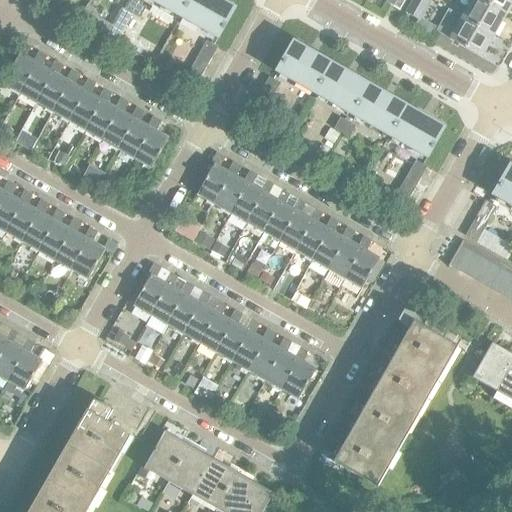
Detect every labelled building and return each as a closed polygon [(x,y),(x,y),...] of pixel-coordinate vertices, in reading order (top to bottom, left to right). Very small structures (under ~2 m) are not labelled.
[(128,0),(124,8),(139,17),(145,6),(134,0),(128,0)] [(150,0),(180,17),(189,0),(150,0)] [(235,8),(221,0),(189,0),(180,17),(217,38),(235,8)] [(388,0),(387,2),(398,9),(403,0),(388,0)] [(412,0),(405,13),(408,15),(417,20),(425,7),(428,0),(412,0)] [(481,0),(472,0),(463,16),(494,34),(505,14),(481,0)] [(511,0),(481,0),(505,14),(511,1),(511,0)] [(78,19),(106,35),(113,24),(85,8),(78,19)] [(481,56),(494,34),(463,16),(463,17),(448,9),(436,30),(450,38),(481,56)] [(127,23),(117,17),(113,24),(106,35),(117,41),(127,23)] [(206,41),(202,48),(213,54),(217,48),(206,41)] [(276,72),(314,93),(331,63),(294,41),(276,72)] [(3,84),(20,93),(34,69),(30,66),(33,62),(25,57),(30,46),(22,42),(21,42),(22,43),(16,53),(19,55),(11,70),(3,84)] [(202,48),(198,55),(209,61),(213,55),(202,48)] [(39,51),(33,62),(30,66),(34,69),(20,93),(36,102),(50,78),(46,76),(49,71),(41,66),(46,56),(39,51)] [(205,69),(209,61),(198,55),(194,62),(205,69)] [(36,102),(53,112),(67,87),(62,85),(65,80),(57,76),(63,65),(55,60),(49,71),(46,76),(50,78),(36,102)] [(194,63),(190,70),(201,76),(205,69),(194,63)] [(314,93),(351,115),(369,84),(331,63),(314,93)] [(71,70),(65,80),(62,85),(67,87),(53,112),(69,121),(83,97),(79,94),(82,90),(74,85),(79,74),(71,70)] [(190,70),(186,77),(197,83),(201,76),(190,70)] [(269,77),(265,84),(276,90),(280,83),(269,77)] [(87,79),(82,90),(79,94),(83,97),(69,121),(85,130),(99,106),(95,104),(98,99),(90,94),(95,84),(87,79)] [(265,84),(261,91),(271,97),(276,90),(265,84)] [(351,115),(389,136),(407,105),(369,84),(351,115)] [(85,130),(102,140),(116,115),(111,113),(114,108),(106,104),(111,93),(104,88),(98,99),(95,104),(99,106),(85,130)] [(261,91),(260,91),(256,98),(267,104),(271,97),(261,91)] [(120,98),(114,108),(111,113),(116,115),(102,140),(118,149),(132,125),(128,122),(130,117),(123,113),(128,102),(120,98)] [(257,99),(253,105),(263,112),(268,105),(257,99)] [(444,127),(407,105),(389,136),(427,158),(444,127)] [(253,106),(249,113),(259,119),(264,112),(253,106)] [(132,125),(118,149),(134,158),(148,134),(144,132),(147,127),(139,122),(144,111),(136,107),(130,117),(128,122),(132,125)] [(153,116),(147,127),(144,132),(148,134),(134,158),(151,168),(159,155),(168,139),(155,132),(161,121),(153,116)] [(333,128),(348,137),(355,125),(339,116),(333,128)] [(58,151),(54,158),(65,164),(69,157),(58,151)] [(216,153),(210,163),(213,165),(205,181),(197,194),(214,204),(228,179),(224,177),(227,172),(219,168),(224,157),(216,152),(215,153),(216,153)] [(416,161),(412,168),(423,174),(427,167),(416,161)] [(228,179),(214,204),(230,213),(244,189),(240,186),(243,182),(235,177),(240,166),(232,162),(227,172),(224,177),(228,179)] [(511,165),(510,164),(492,195),(511,206),(511,165)] [(411,168),(407,175),(418,181),(422,174),(411,168)] [(244,189),(230,213),(247,222),(261,198),(256,196),(259,191),(251,186),(257,176),(249,171),(243,182),(240,186),(244,189)] [(414,188),(418,181),(407,175),(403,182),(414,188)] [(247,222),(263,232),(277,207),(273,205),(275,200),(268,196),(273,185),(265,180),(259,191),(256,196),(261,198),(247,222)] [(0,203),(0,228),(6,232),(20,208),(15,205),(18,201),(10,196),(16,185),(8,181),(2,191),(0,194),(0,196),(3,198),(0,203)] [(404,182),(399,189),(410,195),(414,189),(404,182)] [(399,189),(395,196),(406,203),(410,196),(399,189)] [(6,232),(22,241),(36,217),(32,215),(34,210),(27,205),(32,195),(24,190),(18,201),(15,205),(20,208),(6,232)] [(263,232),(279,241),(293,217),(289,214),(292,209),(284,205),(289,194),(281,190),(275,200),(273,205),(277,207),(263,232)] [(22,241),(38,251),(52,226),(48,224),(51,219),(43,215),(48,204),(40,199),(34,210),(32,215),(36,217),(22,241)] [(279,241),(296,250),(310,226),(305,223),(308,219),(300,214),(305,203),(298,199),(292,209),(289,214),(293,217),(279,241)] [(485,201),(481,208),(492,214),(495,207),(485,201)] [(296,250),(312,260),(326,235),(322,233),(324,228),(316,224),(322,213),(314,208),(308,219),(305,223),(310,226),(296,250)] [(481,208),(477,215),(488,221),(491,214),(481,208)] [(57,209),(51,219),(48,224),(52,226),(38,251),(55,260),(69,236),(64,233),(67,228),(59,224),(64,213),(57,209)] [(477,215),(473,222),(484,228),(488,221),(477,215)] [(55,260),(71,269),(85,245),(81,243),(83,238),(75,233),(81,222),(73,218),(67,228),(64,233),(69,236),(55,260)] [(312,260),(328,269),(342,244),(338,242),(341,237),(333,233),(338,222),(330,218),(324,228),(322,233),(326,235),(312,260)] [(182,221),(176,232),(192,240),(198,229),(182,221)] [(473,222),(469,229),(480,235),(484,228),(473,222)] [(89,227),(83,238),(81,243),(85,245),(71,269),(88,279),(95,265),(96,266),(105,250),(92,243),(97,232),(89,227)] [(328,269),(345,278),(359,254),(354,251),(357,247),(349,242),(354,231),(347,227),(341,237),(338,242),(342,244),(328,269)] [(469,229),(465,236),(476,242),(480,235),(469,229)] [(196,242),(210,250),(215,240),(201,233),(196,242)] [(363,236),(357,247),(354,251),(359,254),(345,278),(361,288),(369,275),(378,259),(365,251),(371,241),(363,236)] [(449,263),(460,269),(473,247),(462,241),(449,263)] [(229,248),(218,242),(212,251),(224,257),(229,248)] [(460,269),(471,275),(483,253),(473,247),(460,269)] [(233,262),(242,267),(249,255),(240,250),(233,262)] [(483,253),(471,275),(481,281),(494,259),(483,253)] [(481,281),(492,287),(504,265),(494,259),(481,281)] [(252,263),(247,272),(257,277),(262,268),(252,263)] [(161,288),(169,273),(153,264),(152,264),(153,264),(147,275),(150,276),(141,292),(134,305),(151,315),(164,290),(161,288)] [(492,287),(502,293),(511,275),(511,269),(504,265),(492,287)] [(264,272),(260,278),(270,284),(274,278),(264,272)] [(151,315),(167,324),(181,300),(177,297),(179,293),(185,282),(169,273),(161,288),(164,290),(151,315)] [(511,275),(502,293),(511,298),(511,275)] [(185,282),(179,293),(177,297),(181,300),(167,324),(183,333),(197,309),(193,307),(202,292),(185,282)] [(183,333),(200,343),(213,318),(209,316),(212,311),(204,307),(210,296),(202,292),(193,307),(197,309),(183,333)] [(200,343),(216,352),(230,328),(226,325),(228,320),(220,316),(226,305),(218,301),(212,311),(209,316),(213,318),(200,343)] [(242,335),(245,330),(251,319),(234,310),(228,320),(226,325),(230,328),(216,352),(232,361),(246,337),(242,335)] [(419,325),(424,318),(404,310),(398,321),(413,333),(338,465),(378,487),(437,382),(457,347),(419,325)] [(232,361),(249,371),(262,346),(258,344),(261,339),(253,335),(258,324),(251,319),(245,330),(242,335),(246,337),(232,361)] [(10,329),(4,340),(1,344),(5,347),(0,355),(0,376),(7,381),(21,356),(17,354),(20,349),(12,345),(17,334),(10,329)] [(249,371),(265,380),(279,355),(274,353),(277,348),(269,344),(275,333),(267,329),(261,339),(258,344),(262,346),(249,371)] [(118,331),(113,340),(123,346),(128,336),(118,331)] [(265,380),(281,389),(295,365),(291,362),(294,358),(286,353),(291,342),(283,338),(277,348),(274,353),(279,355),(265,380)] [(26,339),(20,349),(17,354),(21,356),(7,381),(24,390),(32,377),(41,361),(28,354),(34,343),(26,339)] [(474,374),(497,387),(511,360),(511,354),(492,343),(474,374)] [(300,347),(294,358),(291,362),(295,365),(281,389),(298,399),(306,385),(306,386),(315,370),(302,363),(307,352),(300,347)] [(139,350),(135,356),(135,358),(144,363),(145,362),(148,355),(139,350)] [(154,355),(149,363),(159,369),(164,361),(154,355)] [(511,360),(497,387),(511,395),(511,360)] [(190,376),(186,384),(193,387),(197,380),(190,376)] [(246,405),(235,399),(229,409),(240,416),(246,405)] [(113,409),(99,402),(93,400),(87,410),(28,511),(87,511),(131,436),(107,421),(113,409)] [(253,408),(248,417),(258,422),(263,414),(253,408)] [(270,417),(265,426),(275,431),(280,423),(270,417)] [(166,432),(165,431),(144,468),(145,469),(147,465),(170,478),(187,448),(164,435),(166,432)] [(170,478),(194,492),(212,458),(196,449),(194,452),(187,448),(170,478)] [(194,492),(217,505),(234,475),(211,462),(213,459),(212,458),(194,492)] [(241,480),(234,475),(217,505),(229,511),(261,511),(273,493),(272,492),(271,494),(259,488),(260,486),(259,485),(243,476),(241,480)] [(136,507),(145,511),(147,511),(152,504),(141,498),(136,507)]
